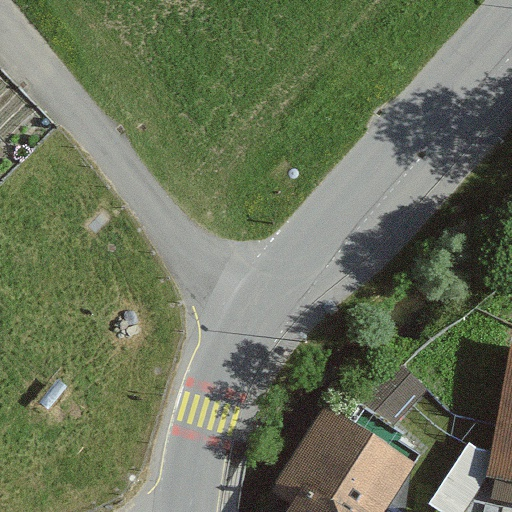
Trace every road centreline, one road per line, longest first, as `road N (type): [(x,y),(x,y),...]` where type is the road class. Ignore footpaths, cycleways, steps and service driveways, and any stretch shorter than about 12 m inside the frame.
road 1 (residential): [(0,17),(170,235),(259,302)]
road 2 (tertiary): [(511,9),(259,302)]
road 3 (tertiary): [(259,302),(210,410),(192,465),(190,511)]
